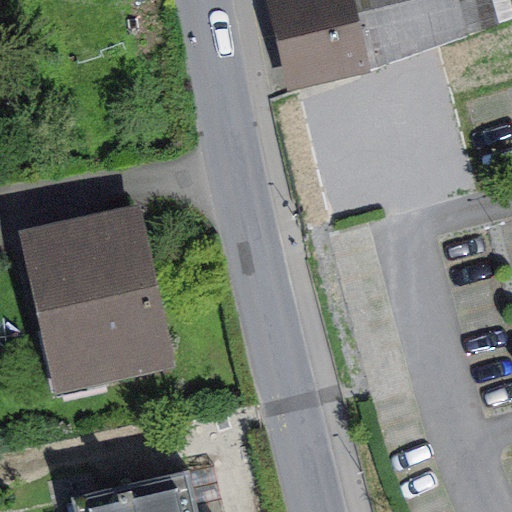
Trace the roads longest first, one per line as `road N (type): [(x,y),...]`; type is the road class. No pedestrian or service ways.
road 1 (residential): [(201,0),(318,511)]
road 2 (unknown): [(403,226),(373,45)]
